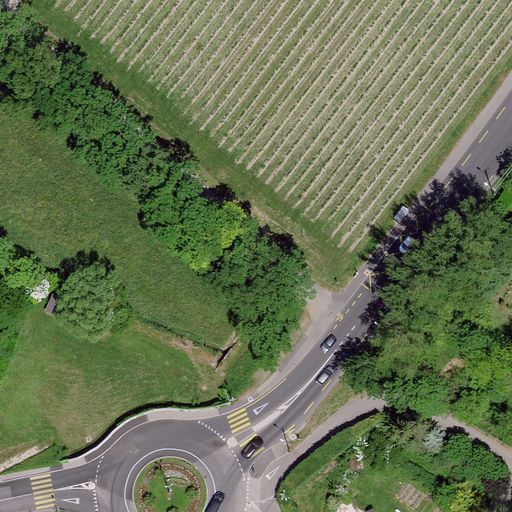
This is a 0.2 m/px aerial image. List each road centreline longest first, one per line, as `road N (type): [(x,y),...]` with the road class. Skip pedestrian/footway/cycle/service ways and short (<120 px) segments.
road 1 (track): [(0,7),(353,330)]
road 2 (residential): [(511,463),(404,401),(384,398),(309,446),(253,502)]
road 3 (primary): [(353,330),(511,125)]
road 4 (primary): [(353,330),(264,406),(213,429),(174,434)]
road 5 (primary): [(230,488),(241,460),(304,404),(353,330)]
road 6 (tertiary): [(120,461),(0,499)]
